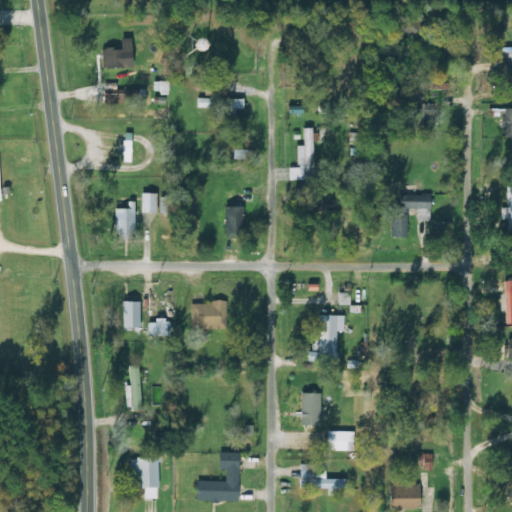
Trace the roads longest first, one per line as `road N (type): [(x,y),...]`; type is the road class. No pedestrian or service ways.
road 1 (residential): [(447,511),(443,229),(462,199),(467,46),(448,26),(408,26)]
road 2 (tertiary): [(84,511),(84,407),(36,0)]
road 3 (residential): [(255,511),(251,229),(281,179),(281,36)]
road 4 (residential): [(443,229),(251,229),(70,266)]
